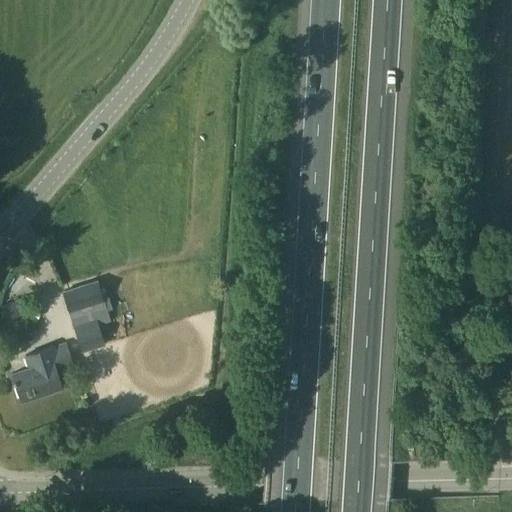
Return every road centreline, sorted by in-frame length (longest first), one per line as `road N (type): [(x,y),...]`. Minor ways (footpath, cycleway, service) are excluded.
road 1 (motorway): [(325,0),(294,511)]
road 2 (motorway): [(355,511),(385,0)]
road 3 (unclassified): [(0,492),(511,478)]
road 4 (unclassified): [(0,241),(187,0)]
